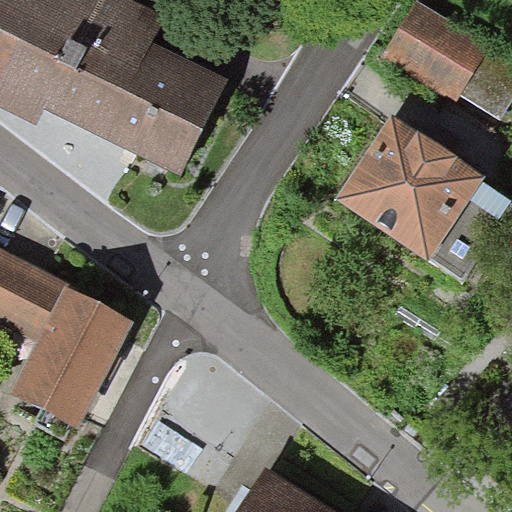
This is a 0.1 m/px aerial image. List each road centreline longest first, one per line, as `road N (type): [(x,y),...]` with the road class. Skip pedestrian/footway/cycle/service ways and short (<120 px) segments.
road 1 (residential): [(188,294),(363,0)]
road 2 (residential): [(449,511),(188,294)]
road 3 (residential): [(188,294),(0,154)]
